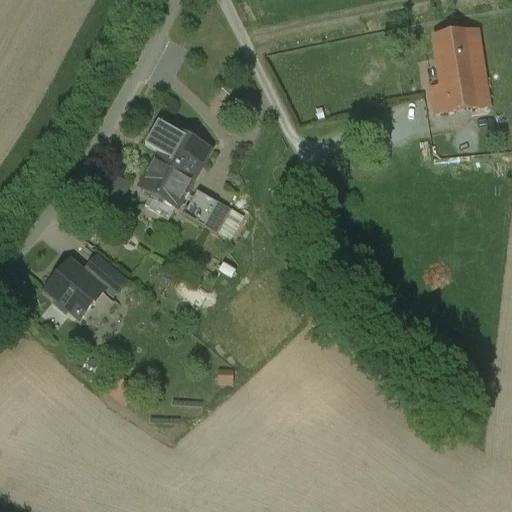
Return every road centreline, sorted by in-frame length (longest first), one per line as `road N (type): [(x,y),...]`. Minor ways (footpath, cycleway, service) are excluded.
road 1 (unclassified): [(0,275),(80,175),(178,0)]
road 2 (track): [(245,45),(265,31),(460,0)]
